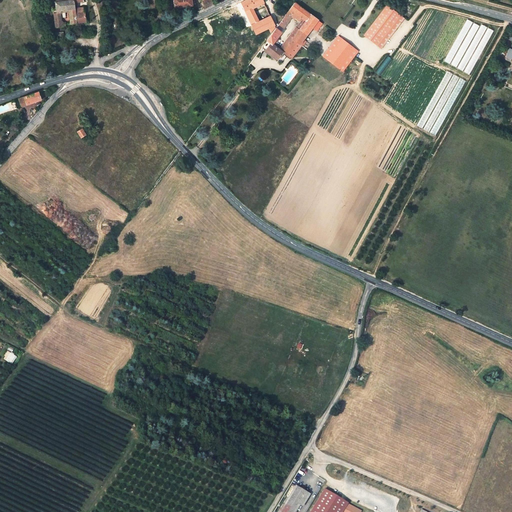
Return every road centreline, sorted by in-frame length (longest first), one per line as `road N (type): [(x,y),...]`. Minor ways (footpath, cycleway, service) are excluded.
road 1 (track): [(507,18),(370,279)]
road 2 (unclassified): [(370,279),(347,379),(268,511)]
road 3 (tertiary): [(370,279),(293,245),(247,213),(168,133)]
road 4 (track): [(307,445),(454,511)]
road 5 (tertiary): [(511,343),(370,279)]
road 6 (unknown): [(289,65),(264,71),(194,159)]
